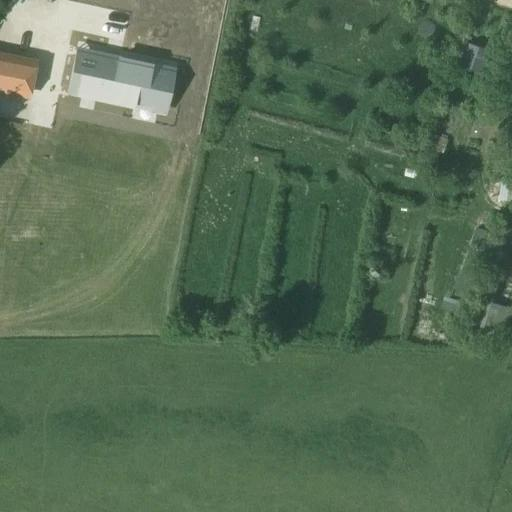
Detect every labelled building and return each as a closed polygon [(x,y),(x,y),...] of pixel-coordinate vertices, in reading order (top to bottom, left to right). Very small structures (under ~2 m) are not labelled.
[(483,74),(491,50),(470,42),(462,67),(483,74)] [(77,47),(68,90),(165,110),(175,69),(77,47)] [(0,53),(0,89),(17,93),(17,91),(20,80),(18,80),(22,60),(23,59),(12,56),(0,53)] [(511,195),(511,159),(506,158),(501,194),(511,195)] [(456,296),(449,294),(446,305),(469,313),(485,267),(468,261),(456,296)]
